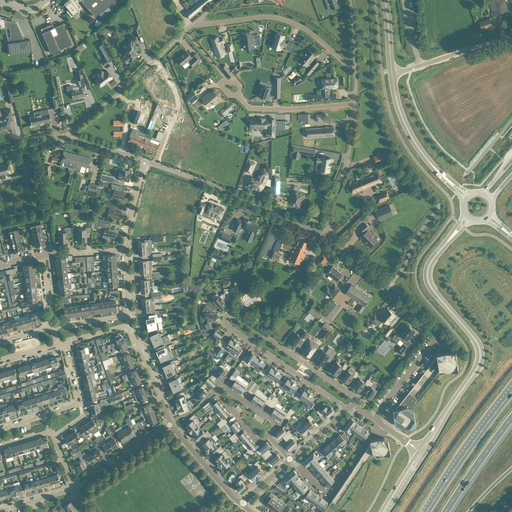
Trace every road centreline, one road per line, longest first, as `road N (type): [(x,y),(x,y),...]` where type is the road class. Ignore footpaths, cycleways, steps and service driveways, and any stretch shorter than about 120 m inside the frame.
road 1 (residential): [(353,404),(229,313),(226,324),(347,409)]
road 2 (residential): [(377,416),(435,334),(328,237)]
road 3 (residential): [(328,237),(144,162)]
road 4 (secondary): [(448,408),(480,357),(477,342),(428,283),(445,243)]
road 5 (residential): [(194,22),(282,18),(355,70)]
road 6 (residential): [(68,136),(194,22)]
road 7 (residential): [(266,435),(277,426),(220,384),(214,391),(258,442)]
road 8 (motorway): [(511,391),(426,511)]
road 9 (residential): [(328,237),(326,205),(346,166),(353,103)]
road 10 (unclassified): [(391,72),(511,35)]
road 11 (secondary): [(448,180),(408,132),(391,72)]
road 12 (residential): [(238,94),(249,108),(353,103)]
